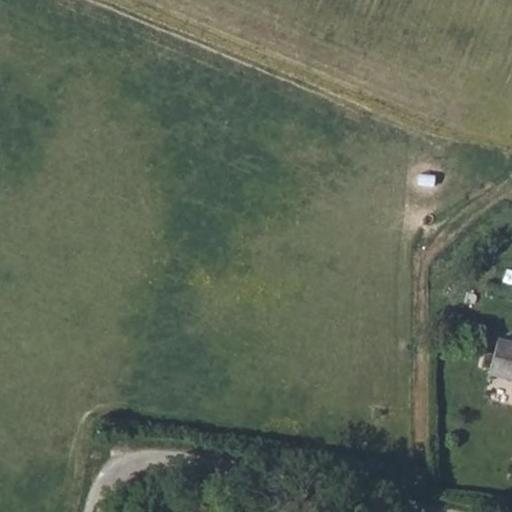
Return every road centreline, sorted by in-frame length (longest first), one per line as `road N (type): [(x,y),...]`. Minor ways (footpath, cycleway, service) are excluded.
road 1 (unclassified): [(92,511),(111,471),(138,460),(184,458),(440,511)]
road 2 (track): [(511,180),(429,252),(434,510)]
